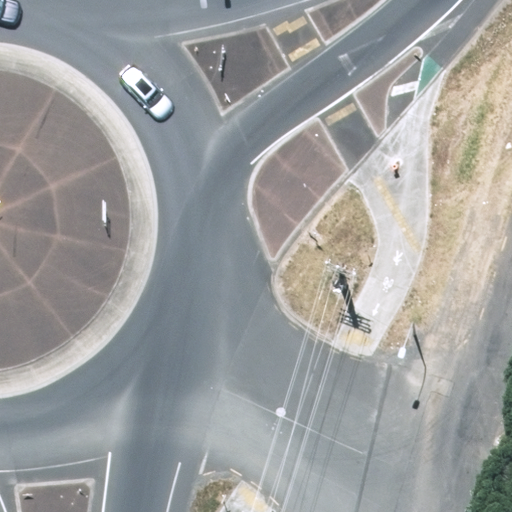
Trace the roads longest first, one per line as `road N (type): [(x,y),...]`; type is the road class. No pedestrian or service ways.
road 1 (secondary): [(416,0),(198,194)]
road 2 (secondary): [(198,194),(202,232),(192,307),(179,342),(140,390)]
road 3 (secondary): [(82,30),(158,101),(198,194)]
road 4 (secondary): [(82,30),(231,0)]
road 5 (secondary): [(140,390),(64,429),(0,437)]
road 6 (secondary): [(140,390),(128,511)]
